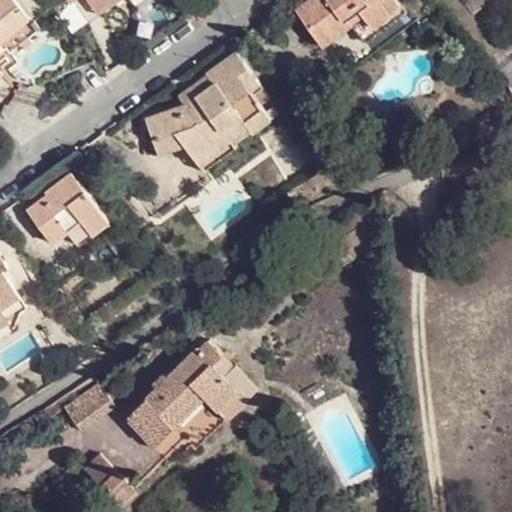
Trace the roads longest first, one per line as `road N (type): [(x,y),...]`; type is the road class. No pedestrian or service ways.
road 1 (residential): [(0,424),(318,211),(511,114)]
road 2 (residential): [(242,0),(0,185)]
